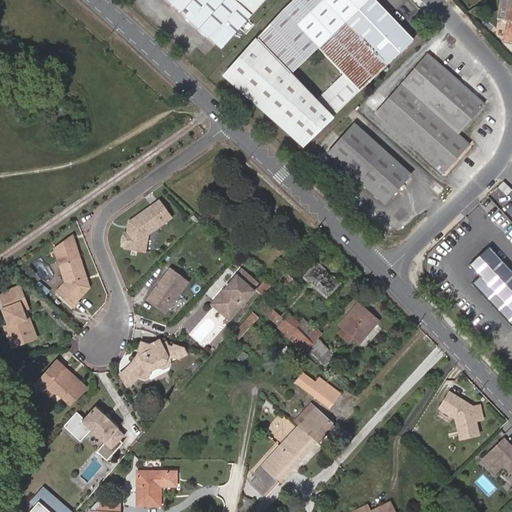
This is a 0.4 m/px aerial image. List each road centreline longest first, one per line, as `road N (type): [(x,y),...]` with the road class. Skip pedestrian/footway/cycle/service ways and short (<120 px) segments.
road 1 (residential): [(235,125),(106,214),(99,237),(124,304),(119,331),(105,345)]
road 2 (tertiary): [(235,125),(388,273)]
road 3 (residential): [(388,273),(500,165),(511,122)]
road 4 (tertiary): [(97,0),(235,125)]
road 5 (tertiary): [(388,273),(511,399)]
